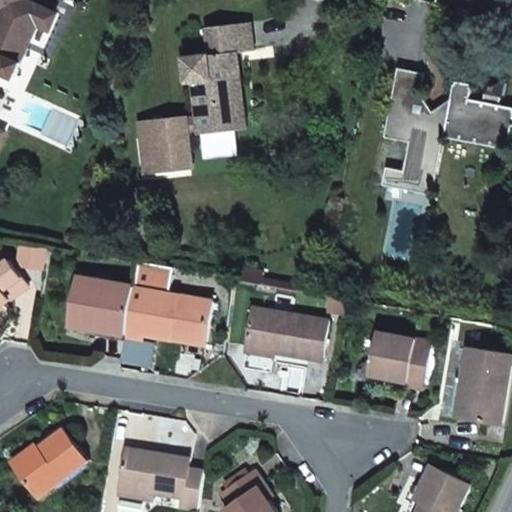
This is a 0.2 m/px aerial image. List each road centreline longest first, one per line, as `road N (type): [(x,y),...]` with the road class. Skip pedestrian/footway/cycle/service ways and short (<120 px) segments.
road 1 (residential): [(331,511),(328,473),(283,420),(39,377),(0,394)]
road 2 (unknown): [(283,420),(412,434)]
